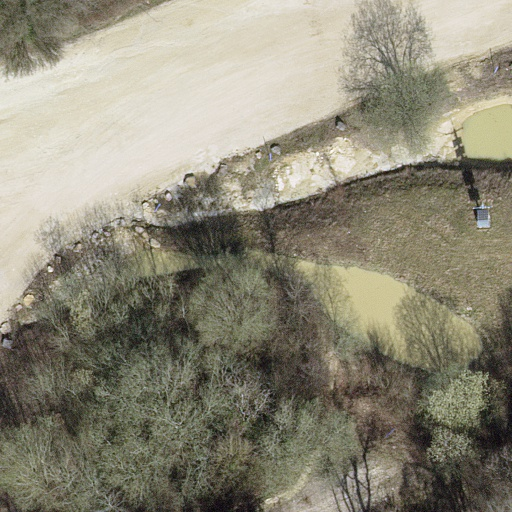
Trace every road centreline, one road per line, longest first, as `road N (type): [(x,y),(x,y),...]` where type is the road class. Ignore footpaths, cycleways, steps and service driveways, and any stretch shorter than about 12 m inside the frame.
road 1 (track): [(396,0),(67,152),(0,168)]
road 2 (track): [(67,152),(0,266)]
